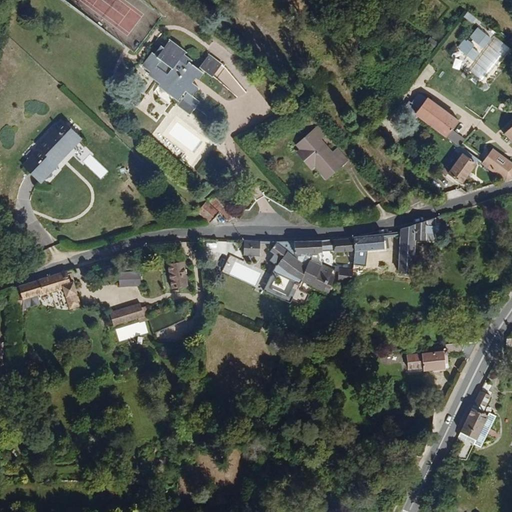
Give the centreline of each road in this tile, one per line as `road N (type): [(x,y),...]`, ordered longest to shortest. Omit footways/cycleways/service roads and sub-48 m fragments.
road 1 (residential): [(511,183),(387,225),(167,231),(0,282)]
road 2 (secondary): [(409,511),(511,306)]
road 3 (unknown): [(511,165),(431,95),(412,95)]
